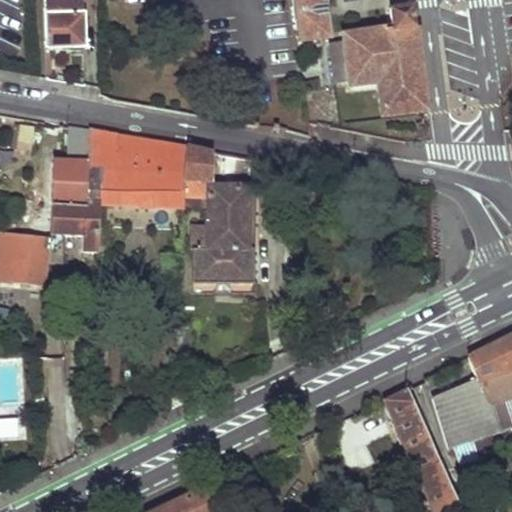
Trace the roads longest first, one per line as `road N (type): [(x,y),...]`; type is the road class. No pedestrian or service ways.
road 1 (primary): [(54,511),(501,291)]
road 2 (residential): [(472,188),(0,97)]
